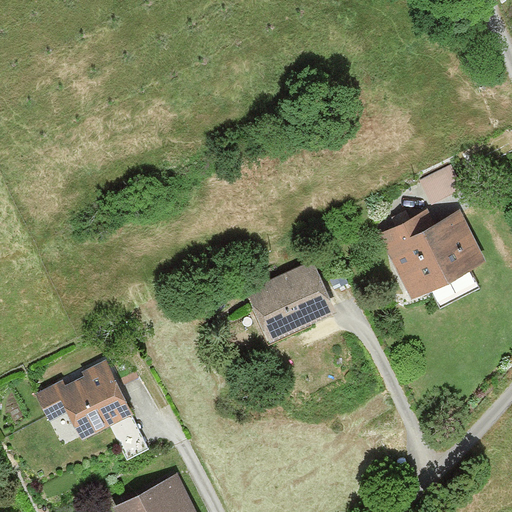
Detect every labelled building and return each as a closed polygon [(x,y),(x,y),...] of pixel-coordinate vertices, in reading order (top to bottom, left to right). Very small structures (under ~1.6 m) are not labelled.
[(449,165),(418,179),(429,204),(460,190),(449,165)] [(408,211),(369,231),(403,296),(476,259),(451,209),(416,227),(408,211)] [(306,258),(237,291),(261,341),(330,308),(306,258)] [(74,436),(101,424),(118,461),(145,449),(104,361),(27,396),(40,422),(62,412),(74,436)] [(103,508),(105,511),(190,511),(172,475),(103,508)]
